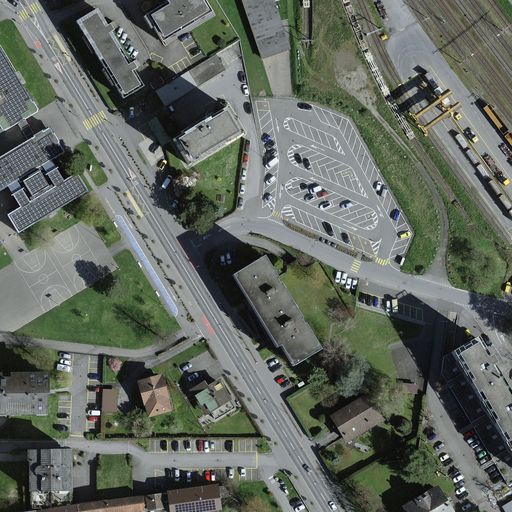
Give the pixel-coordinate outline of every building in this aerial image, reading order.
[(211,12),(204,0),(166,0),(165,1),(166,3),(146,15),(162,41),(211,12)] [(290,48),(273,0),(238,0),(258,59),(290,48)] [(76,22),(100,60),(120,48),(110,32),(113,30),(109,24),(106,26),(96,10),(76,22)] [(0,40),(0,119),(6,130),(19,122),(26,118),(41,109),(0,40)] [(132,62),(129,64),(120,48),(100,60),(123,99),(143,86),(133,70),(136,69),(132,62)] [(172,81),(155,91),(164,106),(224,70),(215,55),(205,61),(172,81)] [(241,133),(225,107),(173,139),(189,166),(241,133)] [(155,117),(146,123),(160,146),(169,141),(155,117)] [(26,118),(19,122),(29,139),(36,135),(26,118)] [(0,244),(4,241),(0,234),(0,191),(11,185),(23,205),(11,213),(21,230),(90,189),(80,172),(67,180),(54,158),(67,150),(52,126),(36,135),(29,139),(0,156),(0,244)] [(231,277),(258,321),(289,302),(263,259),(231,277)] [(317,349),(289,302),(258,321),(272,345),(277,343),(290,365),(317,349)] [(446,388),(450,394),(457,405),(507,374),(499,361),(503,359),(498,350),(495,352),(483,332),(444,356),(441,358),(444,384),(446,388)] [(3,370),(0,369),(0,413),(53,414),(53,370),(15,370),(15,376),(3,376),(3,370)] [(511,382),(507,374),(457,405),(469,426),(482,446),(511,427),(511,382)] [(163,375),(141,381),(151,416),(173,409),(163,375)] [(207,380),(193,390),(207,413),(232,398),(220,380),(211,386),(207,380)] [(401,383),(400,392),(416,394),(417,386),(401,383)] [(118,390),(104,390),(104,411),(117,411),(118,390)] [(380,421),(366,396),(330,417),(344,442),(380,421)] [(511,427),(482,446),(495,467),(508,488),(511,485),(511,427)] [(74,447),(34,448),(35,487),(75,486),(74,447)] [(220,484),(170,490),(173,511),(188,511),(223,508),(220,484)] [(448,511),(435,488),(401,507),(404,511),(448,511)] [(164,493),(148,495),(150,509),(166,507),(164,493)] [(144,494),(112,499),(113,511),(124,511),(146,509),(144,494)] [(80,511),(113,511),(112,499),(79,503),(80,511)] [(511,511),(511,501),(501,508),(502,511),(511,511)] [(38,511),(80,511),(79,503),(38,509),(38,511)]
